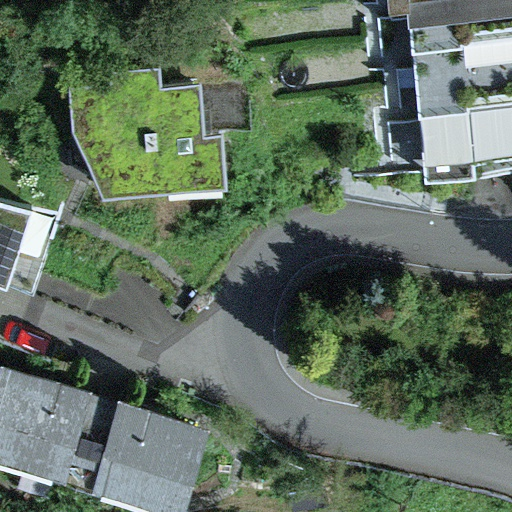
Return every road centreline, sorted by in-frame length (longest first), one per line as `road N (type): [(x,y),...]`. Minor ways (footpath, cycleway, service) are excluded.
road 1 (residential): [(273,397),(251,364),(243,325),(253,287),(277,255),(312,236),(352,233),(434,246),(511,246)]
road 2 (residential): [(0,288),(273,397)]
road 3 (residential): [(511,464),(338,424),(273,397)]
